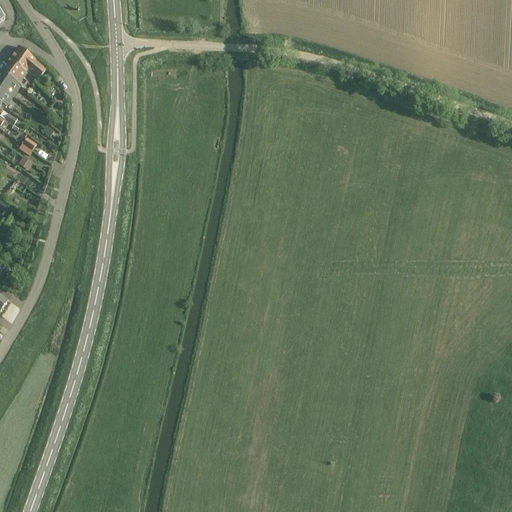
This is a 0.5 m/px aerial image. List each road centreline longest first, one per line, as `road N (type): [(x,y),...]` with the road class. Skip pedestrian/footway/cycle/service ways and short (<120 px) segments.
road 1 (unclassified): [(511,127),(327,61),(245,48),(115,45)]
road 2 (primary): [(29,511),(93,306),(110,207)]
road 3 (unclassified): [(37,284),(75,122),(63,67)]
road 4 (primary): [(110,207),(122,140),(116,82)]
road 5 (primary): [(116,82),(110,207)]
